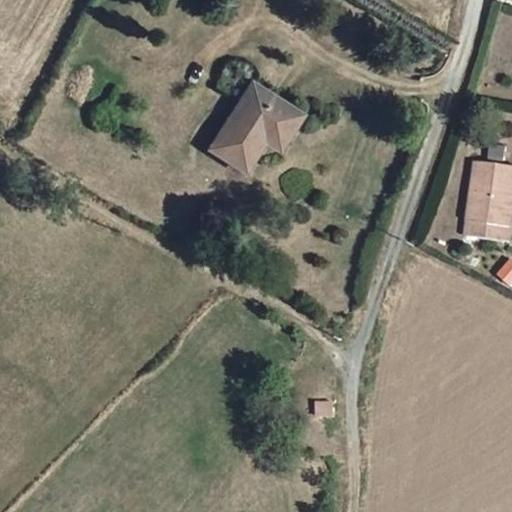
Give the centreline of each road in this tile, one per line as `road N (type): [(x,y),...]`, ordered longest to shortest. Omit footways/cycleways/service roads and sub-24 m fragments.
road 1 (track): [(349,511),(355,362),(482,0)]
road 2 (track): [(355,362),(0,146)]
